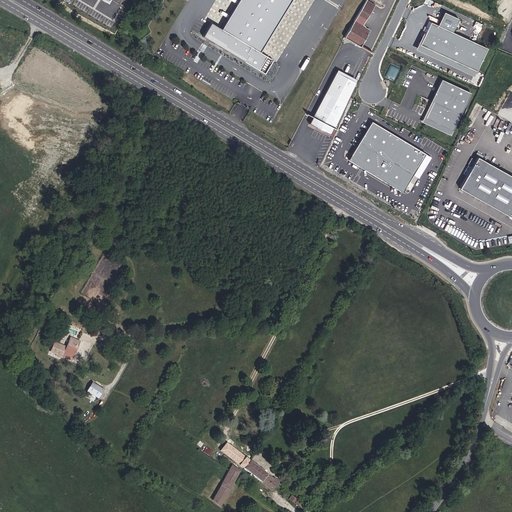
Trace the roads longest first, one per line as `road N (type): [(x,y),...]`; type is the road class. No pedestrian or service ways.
road 1 (primary): [(2,0),(445,268),(473,300)]
road 2 (primary): [(492,268),(471,267),(412,234),(22,0)]
road 3 (track): [(340,204),(284,324),(93,342)]
road 4 (track): [(490,373),(265,459)]
road 5 (track): [(284,324),(228,439),(265,459)]
road 6 (tertiary): [(488,395),(464,462),(427,511)]
